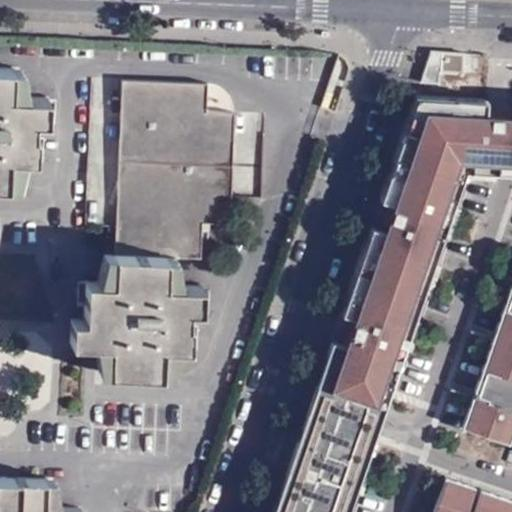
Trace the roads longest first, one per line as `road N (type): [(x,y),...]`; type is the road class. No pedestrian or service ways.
road 1 (residential): [(227,511),(397,28),(396,12)]
road 2 (tertiary): [(78,0),(396,12)]
